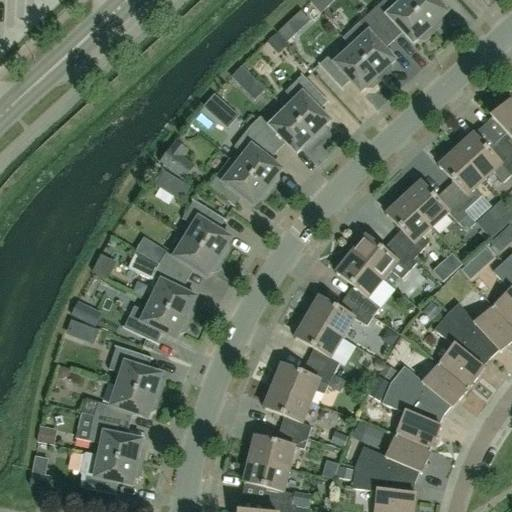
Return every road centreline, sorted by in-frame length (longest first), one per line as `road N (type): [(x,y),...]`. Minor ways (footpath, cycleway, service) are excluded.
road 1 (residential): [(182,511),(188,457),(252,300),(348,175),(499,41)]
road 2 (secondary): [(0,117),(128,0)]
road 3 (residential): [(454,511),(471,462),(511,399)]
